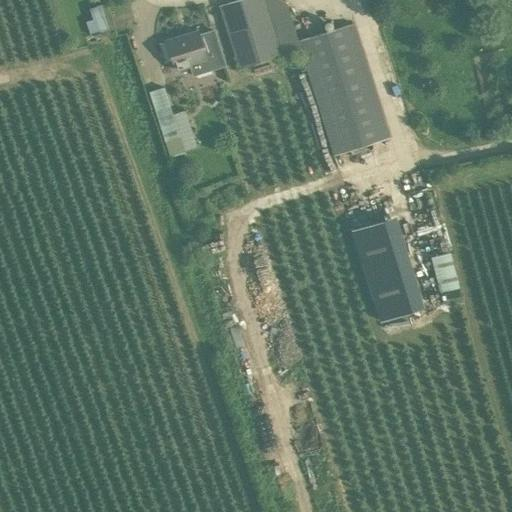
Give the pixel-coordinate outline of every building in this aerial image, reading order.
[(238,68),(281,55),(263,0),(234,0),(219,5),(238,68)] [(107,3),(88,7),(93,31),(112,27),(107,3)] [(333,155),(389,137),(353,24),(297,40),(333,155)] [(167,41),(160,44),(164,56),(171,54),(176,70),(189,65),(192,75),(225,65),(214,30),(198,35),(197,31),(167,41)] [(174,120),(172,114),(172,112),(163,87),(150,91),(160,125),(174,120)] [(382,219),(352,229),(381,321),(412,311),(410,306),(422,303),(418,291),(407,295),(382,219)] [(449,253),(431,257),(442,304),(461,299),(449,253)]
